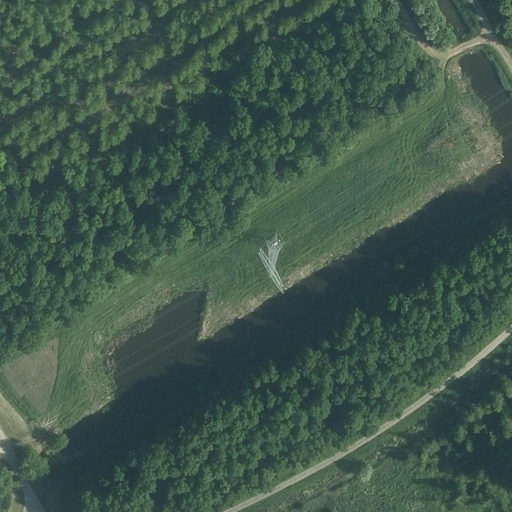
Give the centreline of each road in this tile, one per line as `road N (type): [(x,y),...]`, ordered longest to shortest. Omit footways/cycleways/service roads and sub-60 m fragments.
road 1 (track): [(445,55),(440,94),(87,323),(46,427),(8,451)]
road 2 (unclassified): [(511,333),(392,426),(232,511)]
